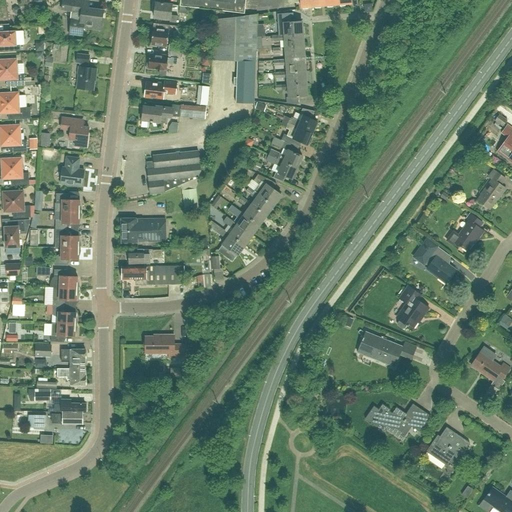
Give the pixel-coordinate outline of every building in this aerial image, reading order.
[(81,0),(73,0),(69,35),(82,36),(83,28),(101,30),(104,10),(84,8),(85,0),(81,0)] [(179,0),(179,6),(243,13),(244,0),(179,0)] [(171,4),(156,2),(154,17),(169,19),(169,22),(176,23),(177,15),(170,14),(171,4)] [(255,61),(257,14),(247,15),(214,19),(213,59),(237,60),(255,61)] [(284,35),(303,33),(302,21),(292,22),(291,16),(273,17),(273,23),(283,23),(284,35)] [(212,19),(204,19),(203,26),(212,27),(212,19)] [(177,26),(155,23),(154,28),(153,28),(151,44),(167,46),(168,30),(177,31),(177,26)] [(16,45),(15,31),(0,31),(0,45),(7,45),(7,51),(20,51),(19,45),(16,45)] [(303,33),(284,35),(271,36),(272,41),(285,40),(285,47),(303,46),(303,33)] [(178,58),(180,45),(168,44),(168,51),(168,56),(160,55),(149,54),(148,63),(147,63),(146,69),(151,69),(151,68),(159,69),(158,75),(165,75),(167,58),(170,58),(171,57),(178,58)] [(286,60),(304,58),(303,46),(285,47),(286,60)] [(89,55),(77,54),(76,62),(80,63),(79,67),(78,74),(79,74),(77,88),(93,90),(95,76),(96,69),(87,68),(88,64),(89,55)] [(53,57),(46,56),(45,67),(52,68),(53,57)] [(305,71),(304,58),(286,60),(273,60),(273,65),(286,64),(287,72),(305,71)] [(17,74),(17,59),(0,59),(0,80),(9,80),(9,86),(25,85),(25,74),(17,74)] [(234,78),(234,85),(237,85),(236,102),(254,103),(255,61),(237,60),(237,78),(234,78)] [(305,71),(287,72),(274,73),(274,78),(287,77),(288,84),(306,83),(305,71)] [(163,94),(175,96),(176,82),(167,80),(166,83),(159,82),(158,84),(147,83),(146,89),(144,90),(144,93),(145,94),(145,96),(163,98),(163,94)] [(307,96),(306,83),(288,84),(288,97),(285,97),(286,102),(294,103),(298,103),(298,96),(307,96)] [(19,108),(18,92),(0,92),(0,113),(10,113),(11,119),(31,118),(30,107),(19,108)] [(264,105),(257,103),(255,109),(263,111),(264,105)] [(204,108),(172,104),(172,108),(156,106),(156,108),(143,106),(143,113),(141,113),(140,120),(150,122),(153,122),(153,121),(165,123),(166,116),(171,117),(171,116),(179,117),(179,112),(204,115),(204,108)] [(285,116),(283,120),(312,133),(317,122),(311,119),(315,111),(302,108),(300,114),(303,115),(300,121),(291,117),(291,119),(285,116)] [(507,121),(499,114),(494,120),(496,122),(493,125),(496,127),(499,124),(502,127),(507,121)] [(74,119),(62,117),(61,128),(70,129),(69,139),(75,140),(75,146),(86,147),(89,127),(73,125),(74,119)] [(312,133),(283,120),(281,125),(286,127),(286,128),(289,130),(287,135),(284,133),(281,140),(298,148),(301,142),(306,145),(312,133)] [(21,140),(20,124),(0,125),(0,144),(0,146),(12,146),(12,152),(27,151),(27,140),(21,140)] [(511,131),(511,127),(507,124),(501,133),(507,137),(496,152),(511,163),(511,131)] [(271,149),(268,155),(297,167),(302,155),(296,153),(298,148),(274,137),(271,144),(281,149),(282,147),(287,150),(285,155),(271,149)] [(38,149),(37,139),(29,139),(30,150),(38,149)] [(254,147),(256,140),(248,139),(247,145),(254,147)] [(201,176),(198,151),(153,156),(154,168),(146,169),(149,193),(164,192),(193,179),(192,177),(201,176)] [(291,179),(297,167),(268,155),(266,160),(280,166),(278,172),(276,172),(273,178),(283,182),(285,176),(291,179)] [(22,173),(22,157),(1,158),(2,179),(14,179),(14,185),(29,184),(28,173),(22,173)] [(79,158),(66,157),(65,168),(62,168),(60,183),(82,186),(84,170),(78,170),(79,158)] [(262,164),(254,160),(251,168),(259,171),(262,164)] [(505,179),(493,170),(488,177),(491,180),(476,200),(489,209),(504,188),(500,185),(505,179)] [(258,184),(254,191),(273,205),(281,195),(272,188),(276,183),(257,174),(253,180),(258,184)] [(252,204),(266,215),(273,205),(254,191),(248,186),(245,190),(251,194),(250,195),(255,199),(252,204)] [(198,208),(196,189),(182,191),(184,210),(198,208)] [(24,206),(23,190),(2,191),(3,212),(15,212),(16,218),(31,217),(30,206),(24,206)] [(57,204),(57,211),(81,212),(81,211),(81,209),(81,208),(81,206),(80,205),(79,205),(79,200),(69,199),(69,193),(56,193),(55,203),(57,204)] [(247,201),(238,194),(235,198),(238,201),(237,203),(239,205),(241,203),(244,205),(247,201)] [(218,195),(211,205),(217,209),(224,199),(218,195)] [(433,209),(440,204),(436,198),(429,204),(433,209)] [(266,215),(252,204),(244,214),(258,225),(266,215)] [(234,207),(231,211),(241,218),(237,224),(251,235),(258,225),(244,214),(234,207)] [(55,223),(55,229),(68,230),(68,224),(79,224),(79,219),(80,219),(80,217),(81,216),(81,214),(81,213),(81,212),(57,211),(57,223),(55,223)] [(482,223),(469,214),(466,219),(468,221),(458,236),(452,232),(446,241),(453,246),(455,244),(461,248),(461,247),(466,251),(476,238),(477,239),(483,231),(478,228),(482,223)] [(220,227),(244,245),(251,235),(237,224),(226,216),(222,221),(229,226),(225,231),(220,227)] [(137,219),(137,218),(120,218),(121,243),(137,243),(137,242),(165,241),(165,219),(149,219),(149,222),(142,222),(142,219),(137,219)] [(24,231),(24,220),(10,220),(10,226),(4,227),(5,248),(19,247),(18,231),(24,231)] [(244,245),(220,227),(211,221),(211,228),(226,239),(222,244),(219,241),(214,248),(226,257),(231,251),(236,255),(244,245)] [(61,247),(81,248),(81,246),(80,245),(80,242),(80,241),(79,241),(79,236),(68,236),(68,230),(55,229),(55,238),(61,241),(61,247)] [(447,254),(426,239),(414,256),(414,258),(423,265),(425,263),(429,266),(426,270),(445,284),(455,270),(442,261),(447,254)] [(80,250),(81,248),(61,247),(61,253),(54,256),(54,265),(67,266),(67,260),(78,260),(78,255),(79,255),(80,253),(80,251),(80,250)] [(152,249),(137,249),(137,251),(128,251),(128,264),(149,263),(149,257),(161,257),(161,249),(152,249)] [(18,276),(21,263),(6,264),(6,277),(18,276)] [(147,267),(147,266),(122,266),(122,279),(136,279),(136,285),(184,285),(184,266),(147,267)] [(41,275),(49,275),(50,268),(41,267),(41,275)] [(50,287),(53,287),(59,288),(79,289),(79,287),(79,285),(79,284),(78,281),(77,281),(77,276),(67,276),(67,270),(54,269),(53,277),(51,280),(50,282),(50,284),(50,285),(50,286),(50,287)] [(399,298),(409,305),(399,320),(399,321),(397,323),(398,326),(402,329),(404,328),(406,325),(412,329),(417,322),(419,323),(428,308),(417,301),(421,295),(408,286),(399,298)] [(52,305),(65,306),(65,300),(76,301),(76,296),(77,296),(78,294),(78,293),(78,292),(79,291),(79,290),(79,289),(59,288),(53,287),(52,305)] [(52,305),(52,314),(58,318),(57,324),(77,325),(77,322),(77,320),(76,317),(75,317),(75,313),(65,312),(65,306),(52,305)] [(344,325),(353,329),(357,319),(348,315),(344,325)] [(511,320),(504,315),(498,324),(506,329),(511,320)] [(51,323),(51,332),(50,342),(63,342),(64,336),(74,337),(75,332),(76,332),(76,330),(77,329),(77,327),(77,325),(57,324),(51,323)] [(402,347),(365,332),(357,352),(394,367),(402,347)] [(174,335),(160,335),(160,337),(145,337),(145,353),(168,353),(168,357),(182,358),(182,344),(174,344),(174,335)] [(5,355),(19,356),(20,347),(5,347),(5,355)] [(70,362),(70,367),(85,367),(85,349),(61,350),(61,362),(70,362)] [(500,367),(480,352),(470,366),(493,381),(496,376),(501,380),(509,368),(503,364),(500,367)] [(85,385),(85,367),(70,367),(70,369),(56,369),(56,377),(66,377),(66,379),(70,379),(70,385),(85,385)] [(50,389),(34,389),(34,400),(34,401),(51,401),(50,389)] [(70,413),(82,412),(85,412),(85,403),(70,403),(70,400),(61,400),(61,404),(55,404),(54,411),(62,411),(70,411),(70,413)] [(430,416),(412,404),(405,413),(396,407),(392,412),(382,404),(377,410),(373,407),(364,419),(377,428),(380,424),(402,439),(411,426),(420,431),(430,416)] [(82,424),(82,412),(70,413),(70,411),(62,411),(62,415),(52,415),(52,423),(82,424)] [(46,415),(29,414),(29,422),(34,423),(33,429),(45,430),(46,415)] [(469,443),(446,427),(435,442),(433,441),(425,452),(443,465),(448,459),(455,463),(469,443)] [(474,490),(468,486),(461,494),(467,499),(474,490)] [(506,497),(492,487),(483,500),(500,511),(511,511),(511,491),(510,490),(506,497)]
